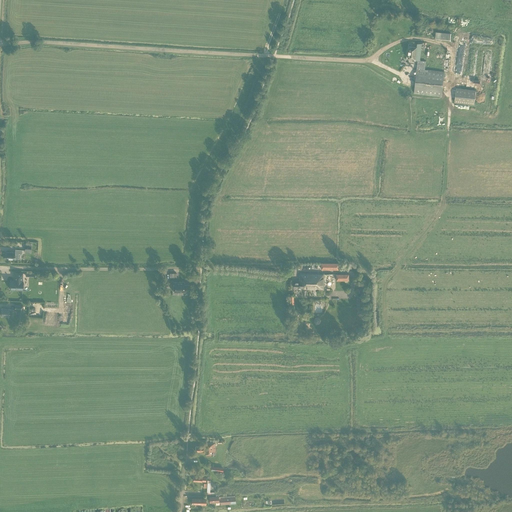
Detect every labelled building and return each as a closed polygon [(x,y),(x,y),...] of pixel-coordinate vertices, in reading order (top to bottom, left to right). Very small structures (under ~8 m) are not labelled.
[(462,18),(460,29),(474,31),(474,27),(469,26),(470,19),(462,18)] [(441,96),(444,72),(425,70),(426,61),(421,61),(421,60),(420,60),(422,44),(423,44),(423,43),(417,42),(417,47),(409,46),(408,58),(415,59),(415,60),(418,61),(414,93),(441,96)] [(454,102),(474,105),(476,91),(456,89),(454,102)] [(6,252),(6,259),(18,259),(18,254),(21,254),(22,250),(15,250),(15,253),(6,252)] [(23,284),(23,281),(22,281),(22,273),(14,273),(14,281),(10,281),(10,289),(23,290),(23,287),(24,287),(24,284),(23,284)] [(294,280),(294,281),(294,289),(304,289),(304,290),(324,290),(324,274),(300,273),(300,278),(299,278),(299,280),(294,280)] [(172,281),(172,291),(177,291),(177,294),(181,294),(181,292),(182,291),(187,291),(187,284),(182,284),(182,281),(172,281)] [(23,306),(15,305),(15,309),(19,309),(18,313),(22,314),(23,306)] [(9,309),(1,308),(1,316),(9,316),(9,314),(12,315),(13,309),(9,309)] [(215,452),(215,443),(206,443),(206,447),(204,447),(204,446),(195,446),(195,452),(204,452),(204,451),(206,451),(206,456),(211,456),(211,452),(215,452)] [(210,479),(207,479),(207,483),(207,492),(207,495),(216,495),(217,492),(210,492),(210,479)]
